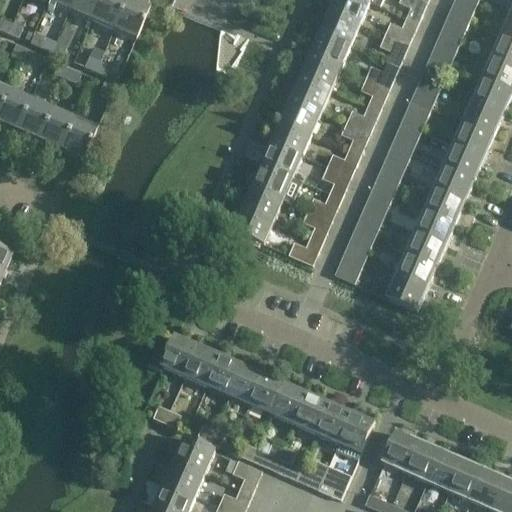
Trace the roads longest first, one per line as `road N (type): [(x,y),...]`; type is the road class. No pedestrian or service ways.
road 1 (unclassified): [(438,401),(166,282)]
road 2 (residential): [(438,401),(496,268)]
